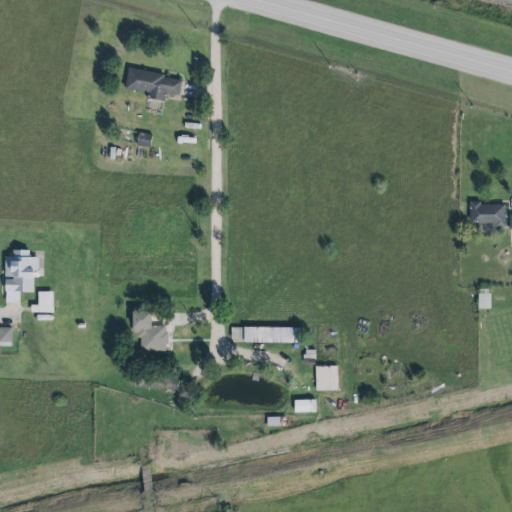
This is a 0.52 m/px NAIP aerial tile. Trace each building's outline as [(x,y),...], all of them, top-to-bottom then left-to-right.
[(178,97),(181,79),(127,70),(123,92),(164,99),(165,94),(178,97)] [(151,135),(137,134),(136,146),(149,148),(151,135)] [(469,205),(469,226),(505,225),(504,204),(469,205)] [(6,294),(6,282),(14,282),(14,281),(5,280),(5,259),(12,259),(12,251),(31,251),(31,259),(39,259),(39,271),(40,273),(41,278),(38,280),(34,280),(34,294),(24,296),(16,294),(6,294)] [(478,310),(490,310),(489,290),(477,291),(478,310)] [(53,293),(38,292),(38,313),(52,313),(53,293)] [(135,352),(166,352),(166,327),(151,327),(151,313),(135,313),(135,352)] [(0,328),(0,347),(11,348),(11,329),(0,328)] [(230,328),(230,343),(301,343),(301,328),(230,328)] [(314,367),(315,392),(337,391),(337,366),(314,367)] [(294,414),(315,413),(315,400),(294,401),(294,414)]
